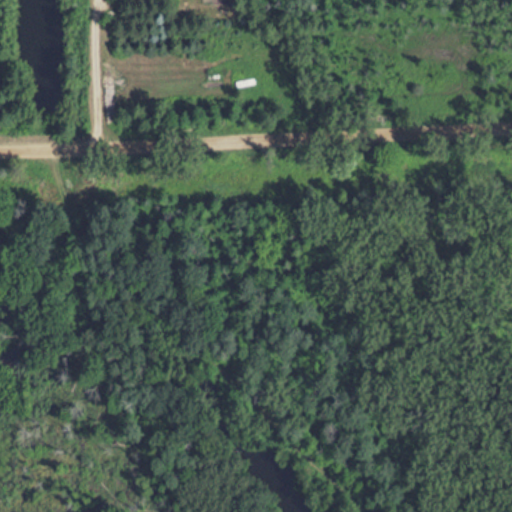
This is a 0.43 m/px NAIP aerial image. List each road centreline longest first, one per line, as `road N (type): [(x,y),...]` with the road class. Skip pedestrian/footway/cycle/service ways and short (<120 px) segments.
road 1 (residential): [(0,150),(511,128)]
road 2 (residential): [(349,511),(323,463),(256,416),(88,259),(27,149)]
